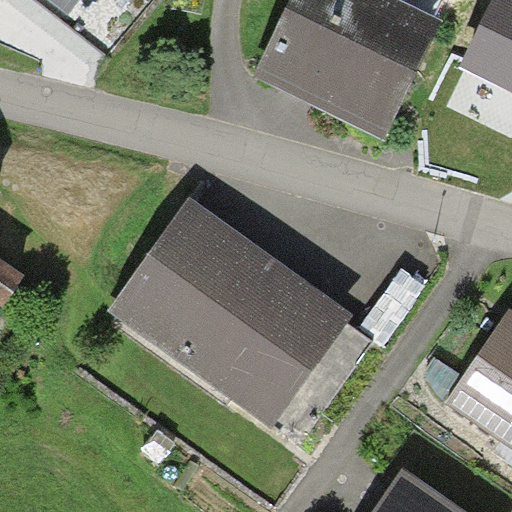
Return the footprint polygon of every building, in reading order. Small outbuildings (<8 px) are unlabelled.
[(45,0),(68,17),(81,0),(45,0)] [(453,0),(291,0),(253,80),(316,109),(386,142),(453,0)] [(511,0),(494,0),(462,68),(511,91),(511,0)] [(0,202),(2,199),(0,197),(0,308),(4,311),(25,280),(0,262),(0,202)] [(110,312),(275,429),(353,320),(269,260),(188,203),(110,312)] [(445,404),(511,450),(511,311),(445,404)] [(459,511),(403,472),(374,511),(459,511)]
